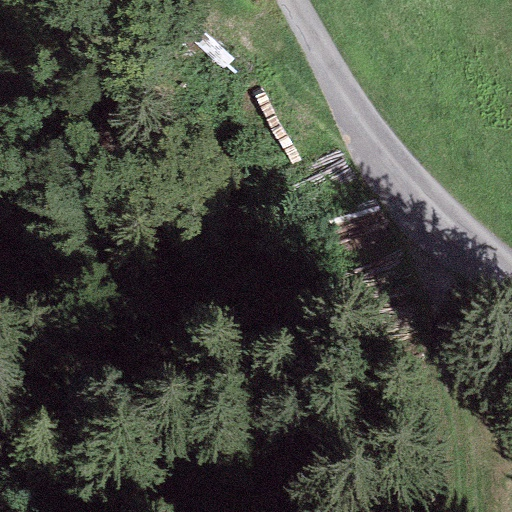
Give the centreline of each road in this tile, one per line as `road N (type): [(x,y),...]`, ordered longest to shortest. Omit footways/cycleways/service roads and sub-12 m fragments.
road 1 (unclassified): [(303,0),(375,126),(422,189),(511,271)]
road 2 (track): [(466,234),(446,281),(443,315),(467,511)]
